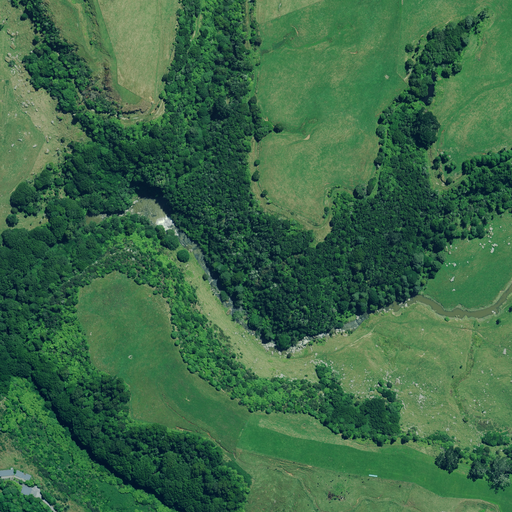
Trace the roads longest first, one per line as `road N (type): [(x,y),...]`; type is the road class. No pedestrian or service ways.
road 1 (unclassified): [(247,0),(256,193),(274,212),(315,230),(328,219),(331,195),(354,193)]
road 2 (unclassified): [(20,0),(101,114),(136,121),(160,114),(175,90),(192,0)]
